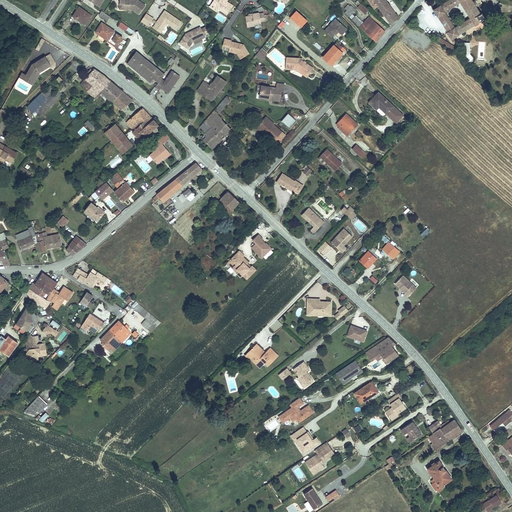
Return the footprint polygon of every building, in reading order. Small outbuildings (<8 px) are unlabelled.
[(139,14),(145,6),(136,0),(119,0),(119,4),(124,4),(124,10),(133,10),(139,14)] [(234,5),(228,1),(228,0),(214,0),(210,6),(217,12),(219,9),(227,15),(234,5)] [(386,0),(373,0),(376,4),(391,24),(400,18),(386,0)] [(449,0),(434,10),(438,17),(438,16),(444,12),(460,2),(470,18),(454,28),(448,32),(448,33),(452,39),(485,18),(481,12),(480,13),(471,0),(449,0)] [(368,10),(359,3),(358,4),(359,5),(357,7),(365,14),(368,10)] [(351,6),(345,13),(349,17),(352,14),(356,10),(351,6)] [(80,18),(82,19),(80,22),(85,25),(92,16),(79,7),(73,16),(76,18),(77,17),(80,19),(80,18)] [(110,17),(102,11),(99,15),(107,21),(110,17)] [(167,24),(176,30),(181,22),(165,11),(160,18),(161,19),(160,20),(159,19),(155,25),(163,30),(167,24)] [(203,11),(201,15),(207,19),(209,16),(203,11)] [(438,16),(442,23),(448,19),(444,12),(438,16)] [(253,16),(246,17),(248,28),(255,26),(255,25),(266,23),(264,13),(260,14),(260,13),(253,14),(253,16)] [(148,26),(153,18),(145,14),(141,21),(148,26)] [(214,14),(212,18),(220,23),(223,19),(214,14)] [(355,17),(352,20),(359,26),(362,24),(355,17)] [(360,27),(376,42),(385,31),(369,17),(360,27)] [(338,33),(342,36),(347,30),(336,19),(325,32),(332,37),(334,35),(336,36),(338,33)] [(105,35),(103,37),(108,41),(109,39),(118,45),(123,38),(116,34),(115,36),(112,35),(114,31),(102,22),(95,32),(98,34),(99,33),(103,35),(103,34),(105,35)] [(444,26),(448,32),(454,28),(450,22),(444,26)] [(126,32),(128,27),(121,23),(118,28),(126,32)] [(155,25),(153,28),(161,33),(163,30),(155,25)] [(187,35),(180,44),(188,50),(194,41),(198,38),(199,39),(202,37),(203,39),(207,36),(205,34),(202,29),(201,27),(187,35)] [(440,38),(437,40),(453,50),(456,48),(440,38)] [(116,49),(117,50),(118,48),(117,47),(118,45),(109,39),(108,41),(114,45),(116,49)] [(231,40),(224,39),(222,46),(229,47),(229,51),(237,53),(240,59),(249,54),(243,44),(240,43),(240,45),(238,44),(238,43),(231,41),(231,40)] [(464,55),(470,63),(474,59),(470,55),(470,43),(464,43),(464,55)] [(340,50),(334,45),(323,58),(332,65),(343,53),(340,50)] [(267,55),(260,49),(259,52),(265,57),(266,58),(267,55)] [(140,59),(142,56),(136,52),(128,63),(150,82),(154,77),(159,81),(161,79),(164,74),(146,60),(144,62),(140,59)] [(262,61),(265,57),(259,52),(256,55),(262,61)] [(40,71),(41,72),(51,66),(45,56),(33,63),(26,76),(34,80),(38,72),(40,71)] [(309,72),(310,73),(313,68),(301,61),(302,59),(287,58),(286,67),(297,68),(307,75),(309,72)] [(348,67),(352,61),(347,58),(343,65),(348,67)] [(308,77),(310,73),(309,72),(307,75),(297,68),(286,67),(286,69),(296,70),(308,77)] [(87,91),(94,98),(96,97),(101,91),(111,82),(103,75),(94,69),(85,79),(93,86),(88,90),(87,91)] [(34,84),(41,72),(40,71),(38,72),(34,80),(26,76),(25,79),(34,84)] [(173,71),(166,82),(161,79),(159,81),(156,85),(157,86),(156,87),(160,90),(162,88),(169,93),(174,86),(173,85),(174,84),(175,84),(180,77),(173,71)] [(325,88),(334,80),(328,74),(319,82),(325,88)] [(203,95),(204,93),(212,99),(215,95),(219,98),(223,92),(221,90),(226,83),(217,76),(209,86),(203,82),(197,91),(203,95)] [(88,90),(93,86),(85,79),(80,84),(88,90)] [(101,91),(112,102),(113,102),(122,92),(111,82),(101,91)] [(277,100),(281,100),(282,92),(284,92),(286,85),(277,83),(276,88),(276,91),(270,89),(271,87),(262,86),(260,97),(270,98),(270,97),(273,97),(273,100),(277,101),(277,100)] [(36,99),(41,104),(53,92),(48,87),(36,99)] [(377,109),(379,107),(397,123),(405,115),(379,91),(369,102),(377,109)] [(122,110),(133,101),(122,92),(113,102),(122,110)] [(211,101),(212,99),(204,93),(203,95),(211,101)] [(227,96),(214,111),(218,114),(230,100),(228,99),(229,98),(227,96)] [(153,120),(142,109),(128,121),(134,127),(142,120),(144,122),(145,121),(148,124),(153,120)] [(222,118),(218,114),(214,111),(205,122),(205,121),(200,127),(206,133),(201,137),(212,148),(232,129),(226,124),(217,132),(212,128),(221,119),(222,118)] [(282,121),(290,128),(297,120),(289,113),(282,121)] [(346,113),(337,122),(349,134),(358,125),(346,113)] [(274,124),(267,117),(257,128),(263,133),(265,130),(268,133),(275,139),(282,132),(273,124),(274,124)] [(226,124),(221,119),(212,128),(217,132),(226,124)] [(88,120),(85,124),(90,129),(94,126),(88,120)] [(141,140),(158,125),(153,120),(148,124),(145,121),(144,122),(142,120),(134,127),(136,130),(133,132),(141,140)] [(349,134),(337,122),(335,125),(339,128),(338,129),(346,137),(349,134)] [(111,128),(107,131),(105,132),(112,141),(122,133),(115,124),(111,128)] [(132,145),(122,133),(112,141),(122,153),(132,145)] [(162,156),(164,158),(165,160),(171,154),(162,143),(155,148),(157,150),(150,155),(155,162),(162,156)] [(357,144),(352,149),(362,158),(366,153),(357,144)] [(0,163),(2,165),(6,159),(12,163),(18,154),(8,149),(6,153),(0,149),(0,163)] [(342,163),(327,149),(320,156),(327,163),(335,170),(342,163)] [(327,163),(320,156),(318,158),(326,165),(327,163)] [(201,169),(196,163),(163,191),(169,197),(201,169)] [(312,169),(308,166),(303,172),(307,175),(312,169)] [(288,188),(289,187),(295,190),(299,193),(305,185),(296,180),(295,181),(283,173),(277,182),(281,185),(281,184),(288,188)] [(107,183),(96,193),(102,200),(113,191),(107,183)] [(123,203),(135,192),(127,183),(115,193),(123,203)] [(189,189),(184,193),(187,197),(192,192),(189,189)] [(169,197),(163,191),(157,195),(160,198),(163,202),(169,197)] [(239,202),(229,192),(222,199),(232,209),(239,202)] [(222,199),(218,202),(229,213),(232,209),(222,199)] [(104,213),(97,208),(91,203),(84,211),(98,222),(104,213)] [(320,226),(316,222),(319,219),(306,208),(300,215),(313,226),(309,229),(313,233),(320,226)] [(351,220),(356,214),(353,211),(348,217),(351,220)] [(9,230),(13,228),(13,218),(9,216),(5,223),(9,230)] [(64,216),(58,223),(63,227),(69,220),(64,216)] [(344,228),(340,233),(344,236),(345,235),(349,238),(352,235),(344,228)] [(35,243),(32,237),(29,230),(17,235),(22,249),(35,243)] [(6,240),(3,233),(0,234),(0,242),(0,243),(3,249),(8,247),(5,240),(6,240)] [(44,240),(44,238),(43,234),(43,233),(36,235),(41,253),(46,251),(43,240),(44,240)] [(252,240),(256,243),(251,247),(262,259),(273,249),(263,239),(264,238),(259,233),(252,240)] [(343,245),(349,238),(345,235),(344,236),(340,233),(331,242),(339,249),(343,245)] [(44,238),(44,240),(47,248),(62,245),(60,238),(59,238),(58,235),(47,237),(44,238)] [(78,245),(82,248),(87,244),(83,241),(82,242),(80,241),(81,240),(76,237),(69,247),(70,248),(73,245),(76,248),(78,245)] [(400,251),(389,242),(383,250),(393,259),(400,251)] [(76,253),(70,248),(69,247),(68,246),(67,247),(68,248),(67,250),(72,255),(76,253)] [(4,266),(10,263),(4,251),(0,251),(0,260),(2,260),(4,266)] [(236,269),(245,260),(243,257),(244,256),(239,251),(229,262),(236,269)] [(368,251),(360,261),(368,268),(376,259),(368,251)] [(248,263),(245,260),(236,269),(238,271),(236,273),(240,278),(242,276),(246,280),(256,270),(252,266),(251,267),(249,268),(246,265),(247,263),(248,263)] [(229,262),(227,263),(234,271),(236,269),(229,262)] [(89,276),(87,279),(76,272),(74,276),(84,283),(84,282),(92,287),(97,279),(104,283),(108,278),(93,269),(89,276)] [(76,272),(87,279),(89,276),(78,269),(76,272)] [(0,274),(0,292),(9,282),(0,274)] [(43,274),(36,285),(42,289),(49,278),(43,274)] [(401,288),(407,293),(405,294),(404,295),(408,299),(417,289),(403,276),(395,285),(400,289),(401,288)] [(36,285),(33,283),(30,290),(46,300),(53,289),(57,284),(49,278),(42,289),(36,285)] [(104,283),(97,279),(92,287),(93,288),(98,281),(103,285),(104,283)] [(53,289),(46,300),(51,303),(52,300),(54,302),(53,304),(58,307),(64,298),(67,300),(72,292),(63,286),(59,293),(59,292),(58,294),(56,293),(57,291),(53,289)] [(46,300),(30,290),(28,294),(31,298),(47,309),(51,303),(46,300)] [(94,304),(90,302),(94,296),(87,292),(81,302),(87,305),(87,306),(91,309),(94,304)] [(125,300),(129,304),(133,299),(129,295),(125,300)] [(311,311),(311,315),(315,315),(317,313),(323,314),(325,316),(330,316),(330,312),(329,311),(330,309),(329,308),(330,307),(331,302),(325,302),(323,305),(321,305),(321,303),(319,303),(319,305),(315,305),(315,304),(311,304),(311,298),(307,298),(307,308),(308,308),(311,311)] [(134,308),(133,309),(146,319),(141,323),(151,332),(161,322),(139,303),(134,308)] [(337,320),(349,310),(344,305),(338,310),(339,312),(334,316),(337,320)] [(28,306),(16,325),(26,331),(27,332),(34,322),(28,306)] [(90,314),(81,327),(87,331),(88,329),(90,330),(95,333),(96,334),(105,325),(90,314)] [(119,320),(100,339),(103,342),(113,352),(132,332),(129,329),(130,326),(127,323),(125,325),(119,320)] [(51,324),(58,329),(60,325),(54,321),(51,324)] [(56,337),(59,333),(48,325),(45,323),(44,326),(46,327),(42,332),(48,337),(51,334),(56,337)] [(26,331),(16,325),(14,328),(24,334),(26,331)] [(363,343),(368,331),(350,325),(346,337),(363,343)] [(34,337),(30,334),(24,343),(26,344),(27,353),(29,349),(29,345),(34,337)] [(8,336),(0,346),(0,350),(9,357),(19,344),(8,336)] [(29,349),(27,353),(26,354),(34,361),(39,360),(39,356),(47,355),(45,343),(40,344),(40,348),(38,348),(37,345),(37,344),(39,341),(38,336),(35,337),(34,337),(29,345),(29,349)] [(399,355),(392,346),(396,344),(389,337),(355,360),(361,369),(372,362),(372,361),(381,354),(383,357),(387,363),(399,355)] [(111,354),(113,352),(103,342),(101,345),(111,354)] [(260,354),(262,356),(265,353),(256,344),(255,346),(262,353),(260,354)] [(278,356),(270,348),(265,353),(262,356),(260,354),(262,353),(255,346),(248,353),(252,357),(250,358),(261,368),(265,363),(268,367),(278,356)] [(372,362),(373,364),(383,357),(381,354),(372,361),(372,362)] [(345,386),(364,373),(355,361),(336,373),(340,378),(344,385),(345,386)] [(298,378),(305,388),(311,384),(310,382),(313,380),(309,374),(308,375),(306,372),(307,372),(310,369),(304,362),(294,369),(300,377),(298,378)] [(288,368),(280,375),(284,380),(292,373),(288,368)] [(344,385),(340,378),(335,381),(339,388),(344,385)] [(372,382),(355,393),(361,403),(378,392),(372,382)] [(47,404),(39,396),(23,412),(36,416),(47,404)] [(395,400),(393,396),(386,400),(391,407),(388,409),(392,415),(396,413),(405,407),(403,404),(401,402),(398,398),(395,400)] [(299,424),(314,413),(308,404),(305,406),(300,397),(289,404),(291,407),(278,415),(283,424),(290,419),(292,422),(296,420),(299,424)] [(57,406),(53,409),(59,415),(63,412),(57,406)] [(392,415),(388,409),(385,411),(390,419),(397,415),(396,413),(392,415)] [(511,412),(510,409),(490,425),(494,430),(503,423),(506,426),(511,420),(511,419),(511,417),(511,412)] [(49,416),(46,412),(40,419),(43,422),(49,416)] [(433,424),(428,427),(437,440),(431,444),(434,450),(459,433),(462,431),(454,419),(440,428),(437,430),(433,424)] [(413,421),(400,430),(404,435),(407,433),(410,437),(412,441),(422,435),(413,421)] [(358,425),(354,428),(357,433),(362,429),(358,425)] [(313,448),(321,444),(316,437),(312,440),(304,426),(290,435),(304,458),(315,451),(313,448)] [(347,438),(351,435),(346,429),(342,432),(347,438)] [(511,452),(511,437),(502,446),(506,451),(508,450),(511,453),(511,452)] [(312,464),(315,468),(320,465),(323,463),(322,461),(335,452),(327,440),(315,448),(318,452),(305,460),(308,464),(310,463),(312,464)] [(389,465),(394,461),(391,457),(386,460),(389,465)] [(439,461),(428,468),(435,479),(437,481),(435,482),(432,484),(436,490),(440,487),(452,479),(439,461)] [(314,472),(317,470),(315,468),(312,464),(310,463),(308,464),(314,472)] [(314,494),(315,493),(312,487),(303,493),(308,501),(313,508),(322,502),(316,494),(315,495),(314,494)] [(326,497),(329,502),(339,495),(335,489),(328,494),(329,496),(326,497)] [(489,500),(494,508),(502,503),(497,495),(489,500)] [(487,511),(488,511),(494,508),(489,500),(483,504),(487,511)]
